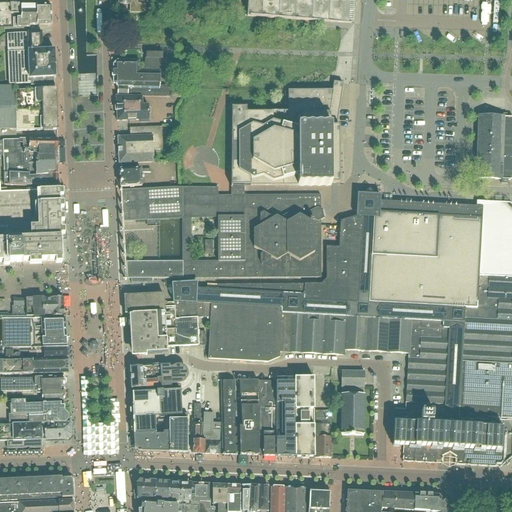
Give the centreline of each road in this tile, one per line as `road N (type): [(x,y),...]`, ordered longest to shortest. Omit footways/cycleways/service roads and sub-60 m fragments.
road 1 (residential): [(62,0),(72,181),(107,180),(104,0)]
road 2 (residential): [(382,477),(383,370),(366,361),(270,369),(199,363)]
road 3 (residential): [(511,83),(364,76),(369,0)]
road 4 (residential): [(382,477),(511,485)]
